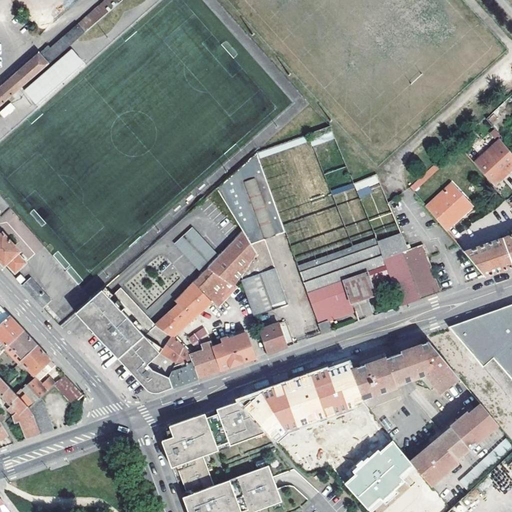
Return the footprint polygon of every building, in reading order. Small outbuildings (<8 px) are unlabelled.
[(0,88),(0,106),(121,0),(106,0),(51,47),(49,46),(0,88)] [(74,49),(26,91),(35,102),(84,60),(74,49)] [(0,109),(0,113),(3,118),(16,110),(11,103),(0,109)] [(511,155),(500,141),(474,163),(493,185),(511,168),(511,155)] [(258,151),(216,187),(243,230),(251,243),(256,252),(268,270),(242,279),(254,314),(288,304),(265,239),(286,232),(258,151)] [(411,190),(437,166),(436,164),(410,188),(411,190)] [(359,198),(372,193),(369,186),(379,182),(376,174),(353,183),(359,198)] [(452,184),(426,207),(445,230),(472,205),(452,184)] [(251,243),(243,230),(222,251),(218,256),(204,270),(193,281),(211,299),(212,301),(218,306),(236,284),(241,276),(256,252),(251,243)] [(0,260),(5,266),(7,263),(16,273),(27,262),(19,253),(21,251),(11,241),(13,239),(11,237),(9,239),(4,232),(1,235),(0,233),(0,260)] [(194,232),(180,246),(204,270),(218,256),(194,232)] [(375,237),(298,265),(308,293),(409,257),(407,250),(400,233),(376,241),(375,237)] [(511,234),(503,237),(511,264),(511,234)] [(480,269),(485,276),(501,270),(508,268),(511,266),(511,264),(503,237),(464,251),(480,269)] [(394,286),(401,306),(441,292),(441,290),(427,257),(421,244),(407,250),(409,257),(308,293),(319,324),(328,321),(354,311),(351,302),(375,294),(375,293),(394,286)] [(241,276),(242,279),(268,270),(256,252),(241,276)] [(22,274),(16,279),(21,283),(26,278),(22,274)] [(23,285),(43,307),(52,299),(32,277),(23,285)] [(178,305),(156,324),(171,333),(168,335),(170,337),(211,299),(193,281),(174,300),(178,305)] [(109,297),(87,319),(98,331),(135,372),(149,388),(158,389),(172,384),(169,377),(173,364),(160,350),(168,343),(172,339),(170,337),(168,335),(171,333),(156,324),(122,284),(109,297)] [(87,319),(109,297),(102,289),(76,313),(147,390),(159,392),(173,387),(172,384),(158,389),(149,388),(135,372),(98,331),(87,319)] [(185,356),(188,355),(174,337),(212,301),(211,299),(170,337),(172,339),(185,356)] [(511,381),(511,304),(449,327),(479,362),(489,354),(492,357),(511,381)] [(1,306),(0,306),(0,338),(4,343),(8,347),(24,331),(16,322),(10,315),(6,311),(1,306)] [(265,313),(255,317),(258,325),(268,322),(265,313)] [(332,331),(328,321),(319,324),(322,334),(332,331)] [(278,323),(259,329),(267,354),(287,347),(278,323)] [(192,346),(209,336),(204,327),(187,337),(192,346)] [(19,363),(21,361),(38,345),(35,342),(24,331),(8,347),(6,349),(10,353),(19,363)] [(213,347),(221,370),(234,365),(255,358),(245,331),(218,340),(219,345),(213,347)] [(160,350),(173,364),(169,377),(172,384),(173,387),(191,381),(198,378),(189,355),(189,354),(188,355),(185,356),(172,339),(168,343),(160,350)] [(217,372),(221,370),(213,347),(212,346),(211,341),(197,345),(200,351),(189,355),(198,378),(217,372)] [(387,357),(351,369),(363,400),(396,388),(396,386),(424,376),(441,395),(460,379),(428,342),(402,351),(402,353),(394,356),(387,358),(387,357)] [(0,346),(0,354),(6,349),(8,347),(4,343),(0,346)] [(36,376),(39,373),(52,361),(49,358),(38,345),(21,361),(36,376)] [(0,361),(10,353),(6,349),(0,354),(0,361)] [(489,354),(479,362),(482,365),(492,357),(489,354)] [(43,378),(56,365),(52,361),(39,373),(43,378)] [(56,379),(58,381),(65,375),(60,370),(58,372),(60,375),(56,379)] [(14,415),(15,418),(20,416),(29,408),(16,394),(14,392),(5,382),(2,379),(0,375),(0,391),(18,411),(14,415)] [(56,383),(55,385),(73,403),(83,394),(65,375),(58,381),(56,383)] [(35,404),(41,398),(55,385),(56,383),(51,378),(44,385),(40,380),(37,377),(23,390),(35,404)] [(5,382),(14,392),(18,389),(9,379),(5,382)] [(35,404),(30,409),(33,415),(40,435),(54,430),(45,404),(41,398),(35,404)] [(207,413),(172,425),(175,434),(161,439),(169,459),(171,465),(177,463),(188,494),(183,496),(188,511),(251,511),(283,500),(270,464),(214,485),(203,454),(220,447),(219,444),(230,439),(231,443),(267,430),(241,401),(219,408),(220,411),(208,416),(207,413)] [(500,426),(482,405),(469,416),(468,414),(450,428),(451,429),(410,463),(415,469),(431,487),(459,463),(458,462),(500,426)] [(21,421),(28,439),(40,435),(33,415),(30,409),(29,408),(20,416),(15,418),(17,422),(21,421)] [(295,430),(304,454),(350,437),(342,414),(295,430)] [(0,440),(8,435),(1,423),(0,420),(0,440)] [(511,453),(511,440),(510,438),(461,482),(469,492),(511,453)] [(10,511),(3,503),(0,499),(0,511),(10,511)]
